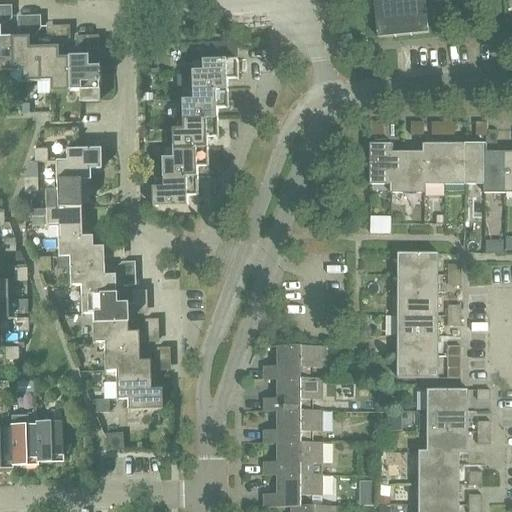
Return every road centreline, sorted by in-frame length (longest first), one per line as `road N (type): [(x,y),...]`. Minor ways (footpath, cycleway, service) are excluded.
road 1 (residential): [(148,234),(128,224),(123,48),(109,27),(26,0)]
road 2 (residential): [(213,495),(218,395),(262,275)]
road 3 (residential): [(204,253),(264,73)]
road 4 (residential): [(24,498),(213,495)]
road 5 (residential): [(262,275),(317,125),(334,104)]
road 6 (residential): [(334,104),(511,79)]
